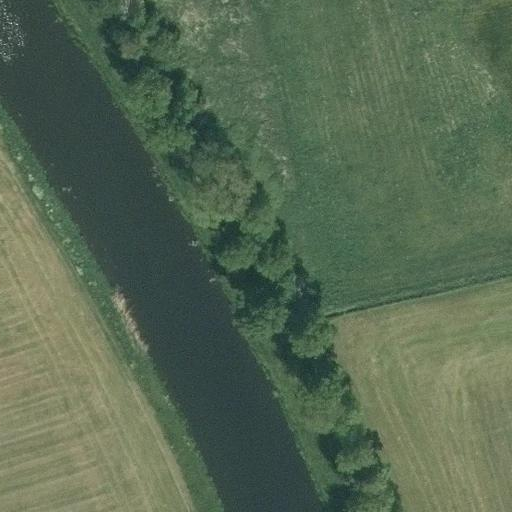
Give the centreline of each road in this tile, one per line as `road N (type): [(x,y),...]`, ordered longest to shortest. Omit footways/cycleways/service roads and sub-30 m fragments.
road 1 (track): [(85,0),(305,386),(352,511)]
road 2 (track): [(0,141),(100,308),(195,511)]
